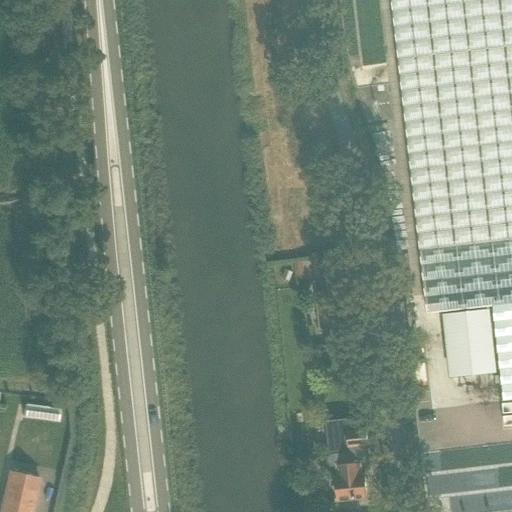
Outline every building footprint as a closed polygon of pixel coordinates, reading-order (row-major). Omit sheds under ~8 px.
[(511,0),(391,0),(427,313),(492,306),(498,354),(503,402),(511,400),(511,0)] [(316,281),(315,281),(319,330),(347,327),(342,278),(339,279),(316,281)] [(60,423),(62,410),(25,405),(24,418),(60,423)] [(332,468),(338,468),(339,478),(335,478),(337,500),(368,497),(365,473),(363,474),(362,465),(370,464),(369,447),(370,447),(368,429),(348,431),(350,452),(335,453),(330,455),(327,460),(328,465),(332,468)] [(30,511),(38,479),(10,473),(1,511),(30,511)]
